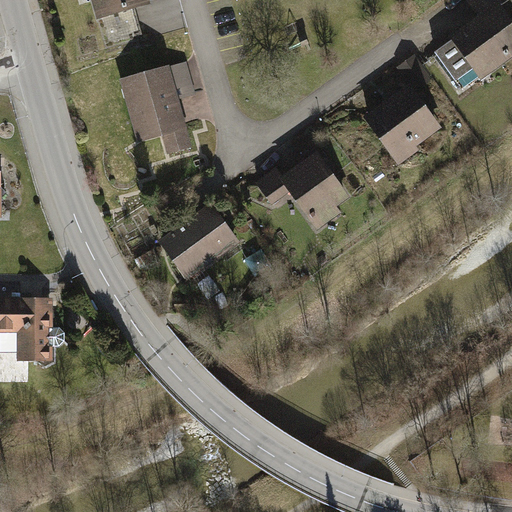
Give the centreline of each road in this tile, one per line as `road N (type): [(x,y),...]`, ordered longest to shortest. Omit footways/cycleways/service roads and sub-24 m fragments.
road 1 (residential): [(33,73),(80,229),(146,341),(249,440),(394,511)]
road 2 (residential): [(196,0),(236,133),(259,146),(402,46)]
road 3 (track): [(511,356),(296,511)]
road 4 (track): [(0,455),(89,430),(230,363)]
